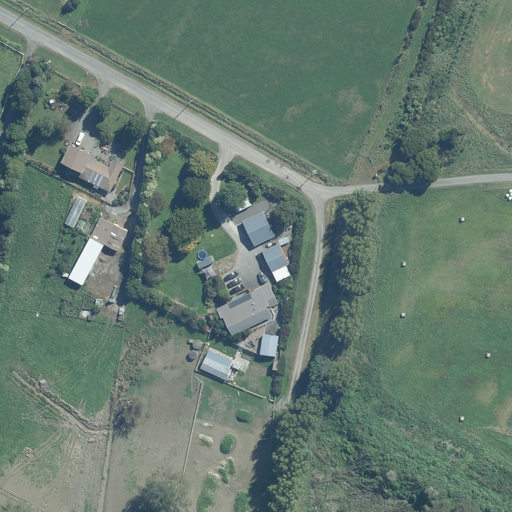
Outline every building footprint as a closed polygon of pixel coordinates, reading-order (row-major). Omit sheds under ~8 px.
[(74,173),(76,174),(110,191),(124,163),(115,159),(111,167),(92,158),(96,150),(74,139),(63,160),(77,167),(74,173)] [(89,201),(79,196),(65,222),(75,228),(89,201)] [(264,210),(244,219),(255,245),(276,236),(264,210)] [(103,212),(101,216),(70,276),(85,284),(105,244),(120,251),(132,227),(103,212)] [(278,282),(292,275),(287,264),(291,263),(282,242),(264,250),(278,282)] [(233,334),(274,314),(270,306),(280,302),(270,281),(250,291),(253,297),(231,307),(229,303),(218,308),(223,318),(225,317),(233,334)] [(280,335),(264,333),(262,353),(277,355),(280,335)] [(201,367),(202,367),(227,380),(233,369),(231,368),(234,361),(210,349),(201,367)] [(239,357),(233,367),(245,374),(251,364),(239,357)]
